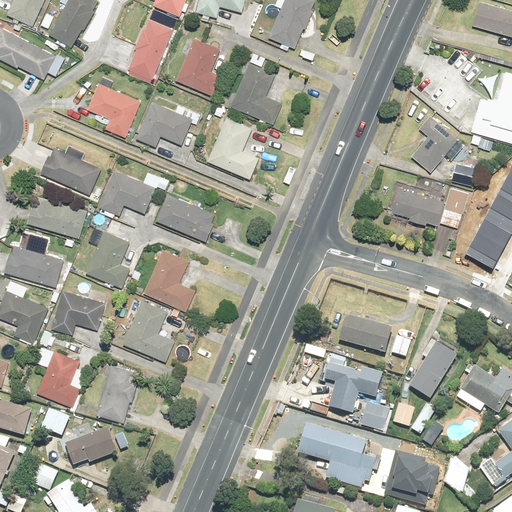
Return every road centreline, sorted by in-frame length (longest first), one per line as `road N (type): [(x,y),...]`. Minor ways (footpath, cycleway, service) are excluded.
road 1 (tertiary): [(309,236),(193,511)]
road 2 (tertiary): [(406,0),(309,236)]
road 3 (residential): [(511,317),(462,287),(309,236)]
